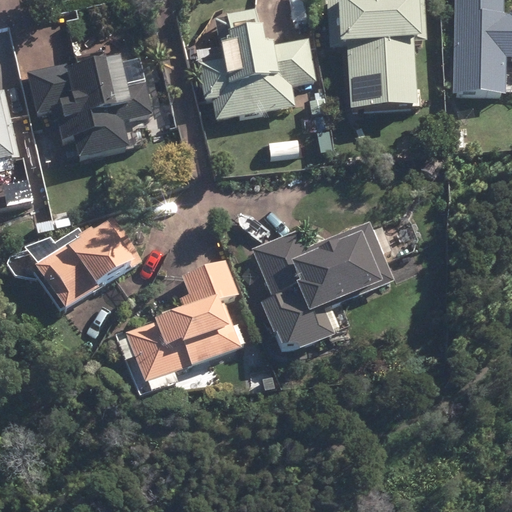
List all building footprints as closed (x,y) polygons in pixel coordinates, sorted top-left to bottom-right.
[(348,49),(351,106),(417,103),(414,38),(422,37),(420,0),(340,0),(343,49),(348,49)] [(511,17),(504,17),(504,0),(456,0),(454,92),(505,94),(506,60),(511,60),(511,17)] [(213,99),(217,120),(294,108),(290,87),(316,81),(309,42),(261,50),(254,12),(227,17),(232,45),(224,46),(227,61),(201,66),(206,101),(213,99)] [(67,146),(71,168),(122,159),(116,130),(145,124),(138,91),(115,96),(110,71),(62,81),(60,72),(22,78),(30,121),(43,119),(45,131),(49,130),(53,149),(67,146)] [(0,172),(2,172),(1,169),(14,166),(0,99),(0,172)] [(448,138),(448,153),(460,153),(459,137),(448,138)] [(300,141),(270,146),(273,164),(303,159),(300,141)] [(285,281),(275,285),(276,285),(295,331),(307,330),(344,315),(335,293),(404,265),(380,207),(317,232),(309,214),(266,231),(285,281)] [(25,275),(55,322),(134,271),(104,225),(25,275)] [(140,391),(143,401),(172,390),(168,381),(236,355),(235,353),(239,351),(232,331),(227,332),(218,308),(233,302),(219,266),(175,283),(182,303),(174,306),(176,313),(155,322),(157,326),(119,340),(120,344),(112,347),(119,367),(127,364),(138,392),(140,391)] [(248,383),(250,397),(271,393),(269,381),(248,383)]
